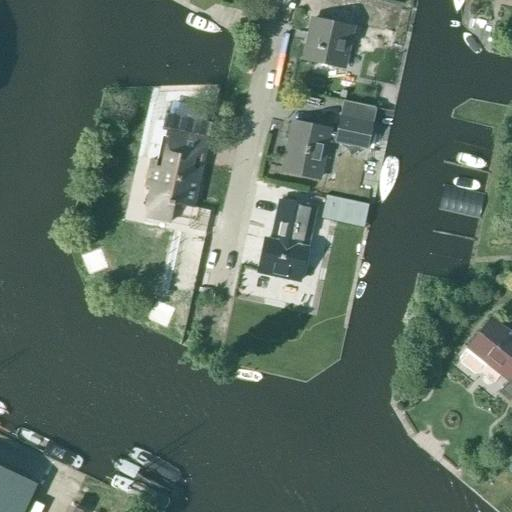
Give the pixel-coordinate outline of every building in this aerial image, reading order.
[(384,43),(389,22),(364,17),(361,30),(313,20),(304,60),(343,69),(350,36),(384,43)] [(193,208),(211,124),(165,114),(162,131),(167,132),(160,162),(151,160),(145,188),(151,189),(145,218),(170,223),(174,204),(193,208)] [(368,148),(373,123),(341,117),(338,134),(290,124),(281,169),(319,177),(327,140),(368,148)] [(368,206),(323,196),(318,220),(363,229),(368,206)] [(299,282),(315,210),(279,202),(271,241),(265,240),(258,273),(299,282)] [(509,402),(511,398),(511,335),(491,318),(467,349),(508,382),(498,393),(509,402)] [(0,511),(20,511),(34,484),(0,467),(0,511)]
